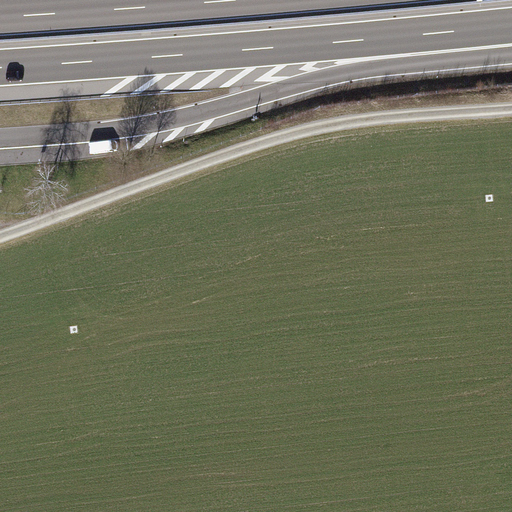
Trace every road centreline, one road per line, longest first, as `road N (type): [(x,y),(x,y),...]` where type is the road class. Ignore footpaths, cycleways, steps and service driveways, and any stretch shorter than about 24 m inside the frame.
road 1 (track): [(0,238),(254,145),(345,123),(511,110)]
road 2 (motorway): [(0,68),(511,26)]
road 3 (motorway): [(238,0),(0,17)]
road 4 (motorway): [(303,83),(511,38)]
